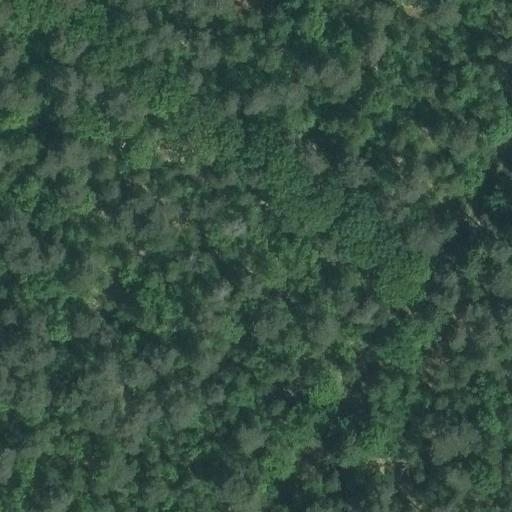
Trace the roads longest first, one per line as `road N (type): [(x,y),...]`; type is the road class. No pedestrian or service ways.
road 1 (track): [(404,303),(264,511)]
road 2 (track): [(511,144),(404,303)]
